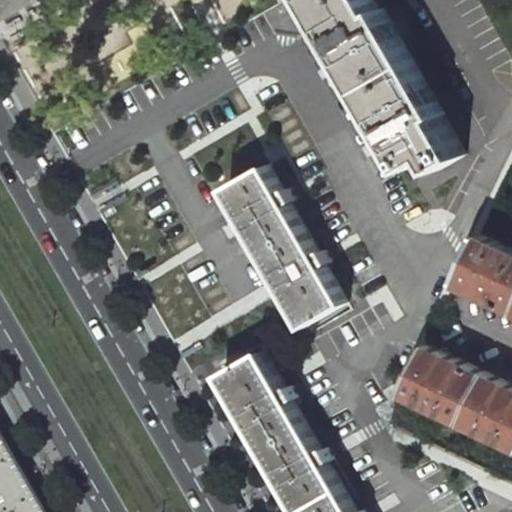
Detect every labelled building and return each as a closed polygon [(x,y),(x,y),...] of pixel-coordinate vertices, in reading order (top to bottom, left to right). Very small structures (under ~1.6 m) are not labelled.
[(379,0),(322,0),(327,7),(372,85),(418,165),(435,155),(443,168),(468,153),(379,0)] [(287,190),(272,163),(230,187),(269,256),(309,325),(351,301),(330,264),(335,261),(328,248),(323,252),(294,202),(300,198),(293,186),(287,190)] [(462,280),(511,304),(511,246),(484,233),(462,280)] [(409,390),(469,419),(491,372),(431,343),(409,390)] [(289,387),(267,349),(225,373),(264,442),(304,510),(304,511),(368,511),(366,508),(360,511),(331,460),(337,457),(330,446),(324,449),(296,399),(301,396),(295,384),(289,387)] [(469,419),(511,439),(511,381),(491,372),(469,419)] [(51,511),(0,422),(0,511),(51,511)]
